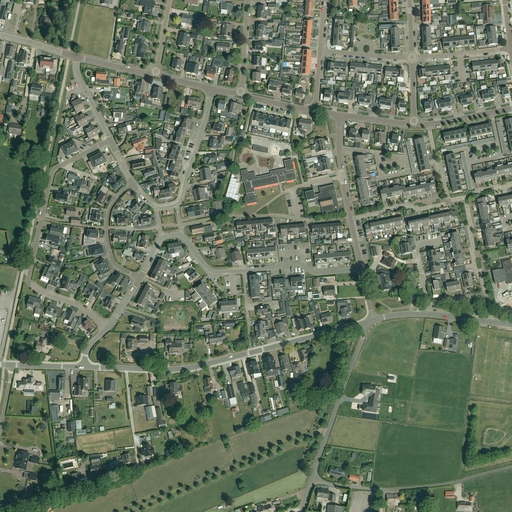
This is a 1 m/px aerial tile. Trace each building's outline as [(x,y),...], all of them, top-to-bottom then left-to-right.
[(151,16),(152,9),(153,9),(155,2),(143,0),(140,0),(140,3),(139,7),(144,8),(143,14),(151,16)] [(0,20),(5,22),(7,12),(10,13),(12,6),(8,5),(7,10),(1,9),(3,2),(0,1),(0,20)] [(222,3),(221,10),(228,11),(227,15),(232,15),(233,5),(228,5),(228,4),(222,3)] [(483,14),(493,14),(493,8),(490,8),(490,6),(483,6),(483,14)] [(40,27),(47,28),(48,20),(45,19),(45,17),(44,17),(45,13),(43,13),(40,23),(41,23),(40,27)] [(335,24),(343,25),(344,19),(346,20),(346,16),(344,16),(344,14),(342,14),(342,13),(340,13),(340,16),(339,16),(338,19),(334,18),(334,23),(335,23),(335,24)] [(493,15),(493,14),(483,14),(483,24),(491,24),(491,20),(495,20),(495,15),(493,15)] [(195,18),(182,15),(181,23),(190,25),(190,26),(194,26),(195,18)] [(149,34),(148,34),(150,23),(151,24),(151,23),(145,22),(145,19),(138,17),(137,21),(141,22),(140,23),(138,23),(136,31),(139,31),(139,32),(143,32),(142,33),(149,34)] [(222,37),(230,37),(230,31),(231,31),(232,26),(228,26),(228,22),(221,22),(218,21),(218,25),(221,25),(223,26),(222,37)] [(423,35),(431,34),(431,32),(433,32),(433,28),(433,26),(431,26),(431,29),(422,29),(423,35)] [(189,43),(191,35),(180,33),(177,46),(185,47),(186,42),(189,43)] [(143,59),(145,51),(146,47),(143,46),(144,39),(139,37),(138,41),(136,40),(135,45),(138,45),(135,58),(143,59)] [(122,41),(115,40),(114,43),(117,44),(115,54),(121,55),(123,44),(121,44),(122,41)] [(230,53),(230,45),(217,44),(217,52),(230,53)] [(12,58),(14,47),(7,46),(5,57),(12,58)] [(303,57),(311,58),(311,52),(304,51),(303,54),(296,53),(296,52),(297,48),(291,48),(286,48),(285,55),(293,56),(301,57),(303,57)] [(189,53),(180,51),(179,54),(185,55),(184,58),(187,59),(189,53)] [(25,64),(27,53),(21,52),(20,58),(17,57),(16,62),(25,64)] [(209,57),(203,56),(196,54),(195,58),(198,59),(198,58),(205,60),(204,63),(208,63),(209,57)] [(46,71),(47,59),(40,58),(40,64),(36,63),(35,72),(42,73),(42,69),(46,69),(46,71)] [(188,64),(186,73),(197,75),(199,66),(196,66),(197,60),(190,58),(189,64),(188,64)] [(258,70),(266,71),(270,71),(270,68),(266,67),(261,67),(262,59),(255,58),(254,67),(258,67),(258,70)] [(47,59),(46,71),(46,69),(50,69),(50,73),(55,74),(56,72),(57,65),(53,65),(53,59),(47,59)] [(222,68),(222,67),(223,61),(214,59),(212,68),(207,67),(206,72),(208,72),(206,77),(214,79),(216,73),(214,73),(216,67),(222,68)] [(172,69),(180,71),(182,62),(174,60),(172,69)] [(232,83),(234,72),(227,70),(225,81),(232,83)] [(266,71),(258,70),(257,74),(253,74),(253,82),(260,83),(261,75),(266,75),(266,71)] [(99,81),(105,81),(105,77),(106,77),(106,74),(105,74),(105,73),(96,73),(96,79),(99,79),(99,81)] [(297,81),(296,84),(301,85),(301,82),(306,83),(307,80),(302,79),(298,78),(298,77),(297,77),(296,80),(297,81)] [(280,89),(282,83),(278,82),(278,85),(270,83),(268,91),(276,93),(277,89),(280,89)] [(135,86),(137,86),(135,93),(142,95),(144,84),(138,83),(137,83),(136,83),(135,83),(135,84),(135,85),(135,86)] [(285,84),(282,83),(280,89),(283,90),(282,94),(284,94),(291,96),(292,88),(284,87),(285,84)] [(32,86),(30,93),(36,94),(36,96),(40,97),(40,102),(50,104),(52,95),(41,93),(42,87),(37,86),(36,87),(32,86)] [(103,92),(103,99),(109,100),(109,101),(114,102),(114,98),(115,98),(116,94),(117,94),(118,90),(118,88),(112,87),(111,89),(110,93),(103,92)] [(503,87),(501,87),(503,96),(504,96),(504,98),(510,97),(509,92),(508,93),(507,88),(504,89),(503,87)] [(153,88),(151,99),(155,100),(155,101),(156,103),(162,104),(161,105),(166,106),(167,96),(163,95),(163,96),(161,96),(162,90),(153,88)] [(493,91),(488,92),(487,92),(489,101),(494,100),(494,98),(495,98),(495,97),(495,96),(498,95),(496,88),(493,89),(493,91)] [(296,97),(303,98),(304,93),(303,93),(303,90),(300,89),(300,92),(297,91),(296,97)] [(331,99),(332,92),(331,92),(332,89),(329,89),(328,92),(325,91),(325,96),(324,96),(323,100),(329,101),(329,99),(331,99)] [(487,92),(488,92),(487,89),(477,91),(479,99),(482,99),(483,99),(483,101),(484,100),(485,102),(489,101),(487,92)] [(343,103),(345,94),(341,93),(341,91),(335,90),(334,98),(337,98),(338,99),(337,100),(339,100),(339,103),(343,103)] [(348,94),(345,94),(343,103),(348,104),(348,102),(350,102),(350,101),(351,100),(353,100),(354,91),(351,90),(351,92),(348,92),(348,94)] [(366,95),(366,94),(360,94),(356,93),(355,100),(358,101),(358,102),(358,103),(360,103),(359,105),(364,106),(366,95)] [(366,95),(364,106),(369,107),(369,105),(371,105),(371,104),(371,103),(374,103),(375,96),(375,94),(369,93),(369,95),(366,95)] [(469,96),(466,97),(468,106),(472,105),(472,103),(473,103),(473,101),(473,100),(476,100),(475,93),(468,94),(469,96)] [(73,99),(71,100),(71,102),(72,103),(71,104),(75,113),(72,114),(74,118),(71,120),(72,122),(75,120),(78,127),(75,129),(78,135),(85,132),(88,139),(85,140),(87,144),(88,144),(93,142),(91,139),(97,136),(96,133),(96,132),(99,131),(98,128),(95,129),(94,129),(93,126),(86,129),(85,126),(88,125),(87,121),(87,120),(90,119),(89,116),(86,118),(84,117),(83,114),(80,116),(78,113),(85,110),(83,107),(83,106),(86,104),(85,101),(82,103),(81,102),(79,99),(77,101),(74,95),(72,97),(73,99)] [(385,109),(386,100),(380,99),(381,97),(377,96),(376,103),(379,104),(379,105),(379,106),(381,106),(380,108),(385,109)] [(390,100),(386,100),(385,109),(390,110),(390,108),(391,108),(392,106),(395,106),(396,97),(393,96),(393,98),(390,98),(390,100)] [(468,106),(466,97),(460,98),(459,96),(456,96),(458,104),(460,103),(461,104),(461,105),(463,105),(463,107),(468,106)] [(450,100),(444,101),(446,111),(451,110),(450,107),(452,107),(451,106),(452,105),(454,104),(453,97),(450,98),(450,100)] [(191,108),(198,110),(200,99),(195,98),(195,99),(188,98),(187,106),(191,107),(191,108)] [(425,113),(431,112),(430,110),(431,109),(430,102),(433,102),(432,99),(429,99),(429,100),(427,101),(427,103),(424,103),(425,108),(424,108),(425,113)] [(446,111),(444,101),(441,102),(440,100),(434,101),(436,108),(439,108),(440,110),(441,109),(441,111),(446,111)] [(10,121),(14,102),(9,101),(8,106),(7,105),(6,109),(4,120),(10,121)] [(226,118),(227,113),(228,111),(225,110),(226,102),(220,101),(218,110),(221,111),(220,117),(226,118)] [(226,118),(226,119),(230,120),(231,114),(237,115),(238,111),(240,112),(242,106),(232,104),(230,113),(227,113),(226,118)] [(45,119),(47,110),(38,108),(37,112),(41,113),(40,117),(45,119)] [(113,114),(113,118),(120,119),(119,123),(127,121),(130,121),(130,117),(128,117),(125,117),(126,110),(119,110),(119,111),(113,110),(112,114),(113,114)] [(254,112),(252,123),(258,125),(261,113),(254,112)] [(261,113),(258,125),(264,126),(267,115),(261,113)] [(267,115),(264,126),(270,127),(273,116),(267,115)] [(186,117),(184,116),(183,121),(176,118),(175,121),(179,123),(190,126),(191,121),(187,120),(188,117),(186,117)] [(273,116),(270,127),(277,129),(279,117),(273,116)] [(279,117),(277,129),(283,130),(285,119),(279,117)] [(119,135),(127,133),(128,136),(139,133),(139,134),(146,133),(146,130),(138,130),(138,132),(138,130),(127,132),(126,127),(136,125),(135,119),(125,122),(125,125),(117,126),(119,135)] [(285,119),(283,130),(289,132),(292,120),(285,119)] [(312,122),(306,121),(303,135),(305,135),(306,130),(310,131),(312,122)] [(176,127),(186,131),(188,131),(190,126),(179,123),(178,125),(181,126),(180,128),(176,127)] [(214,125),(213,131),(221,133),(221,132),(224,133),(226,124),(219,123),(218,126),(214,125)] [(14,128),(15,126),(10,125),(8,134),(7,134),(6,137),(11,138),(12,134),(20,136),(21,126),(17,126),(17,128),(14,128)] [(186,131),(176,127),(175,129),(178,130),(177,133),(185,136),(186,131)] [(358,143),(359,135),(356,135),(357,130),(350,129),(349,139),(353,139),(352,142),(355,142),(354,148),(357,148),(358,143)] [(362,143),(364,143),(365,141),(368,141),(370,132),(363,131),(363,136),(359,135),(358,143),(362,143)] [(375,140),(375,143),(381,144),(380,145),(382,145),(383,140),(384,140),(384,134),(381,133),(381,132),(379,132),(378,132),(378,133),(375,133),(375,140)] [(397,153),(404,154),(402,144),(398,144),(399,136),(393,135),(391,145),(395,145),(395,146),(397,147),(398,147),(397,153)] [(172,137),(173,137),(170,136),(169,141),(181,145),(183,140),(172,137)] [(131,141),(132,143),(134,149),(137,148),(137,149),(136,149),(137,152),(144,150),(142,145),(144,145),(143,143),(142,140),(139,141),(138,137),(131,140),(131,141)] [(223,145),(224,139),(219,138),(218,142),(217,142),(217,141),(211,140),(209,148),(215,150),(215,148),(222,150),(223,145)] [(71,143),(67,145),(72,154),(74,153),(75,154),(77,153),(77,151),(78,151),(75,146),(76,145),(81,146),(82,143),(73,139),(70,140),(71,143)] [(72,154),(67,145),(64,147),(63,144),(59,146),(57,156),(60,157),(61,152),(63,152),(66,157),(67,157),(68,157),(70,156),(70,155),(72,154)] [(168,150),(179,153),(181,148),(173,146),(168,144),(167,147),(169,147),(168,150)] [(325,145),(316,147),(317,153),(311,154),(312,158),(322,155),(321,152),(326,151),(325,145)] [(269,149),(254,146),(253,151),(267,154),(269,149)] [(179,153),(168,150),(168,152),(170,153),(170,156),(177,158),(179,153)] [(96,157),(100,165),(104,164),(105,166),(114,162),(111,155),(104,159),(101,154),(100,153),(98,154),(98,156),(96,157)] [(157,163),(155,153),(150,153),(144,155),(145,159),(150,158),(151,160),(154,160),(154,163),(153,164),(154,167),(157,166),(158,166),(157,163)] [(204,162),(207,162),(207,164),(214,164),(214,162),(216,162),(216,156),(205,155),(204,162)] [(177,158),(170,156),(169,158),(166,157),(165,159),(180,164),(176,163),(177,158)] [(354,164),(364,162),(363,159),(368,159),(367,156),(355,158),(355,161),(354,161),(354,164)] [(100,165),(96,157),(93,158),(92,157),(90,158),(90,159),(90,160),(93,165),(89,167),(92,173),(98,170),(96,167),(100,165)] [(180,164),(165,159),(168,160),(167,165),(178,169),(180,164)] [(131,163),(133,170),(145,167),(144,160),(131,163)] [(255,173),(248,174),(247,170),(241,171),(241,176),(243,183),(244,183),(247,197),(245,197),(247,205),(257,203),(255,196),(256,195),(256,192),(254,193),(254,189),(284,183),(296,180),(292,160),(284,162),(286,169),(270,172),(271,175),(256,178),(255,173)] [(507,176),(505,167),(503,167),(502,163),(501,160),(499,161),(499,163),(502,176),(504,175),(505,177),(507,176)] [(495,171),(493,171),(491,162),(488,163),(489,168),(492,180),(494,179),(494,181),(497,180),(497,178),(495,171)] [(178,169),(167,165),(167,168),(170,169),(169,171),(168,171),(177,174),(178,169)] [(369,166),(357,169),(358,172),(356,172),(357,174),(366,173),(366,170),(370,169),(369,166)] [(153,169),(143,173),(145,178),(155,174),(153,169)] [(487,182),(485,173),(482,173),(481,169),(479,170),(481,182),(484,182),(484,183),(487,182)] [(177,174),(168,171),(167,173),(170,174),(169,177),(177,179),(179,174),(177,174)] [(115,190),(123,183),(118,177),(116,179),(113,175),(107,180),(111,183),(110,184),(115,190)] [(235,198),(240,178),(235,176),(230,196),(235,198)] [(359,179),(355,180),(356,183),(357,183),(358,185),(370,183),(376,182),(375,179),(376,179),(375,177),(372,177),(373,180),(365,181),(365,179),(365,178),(359,179)] [(85,187),(85,185),(81,185),(82,181),(79,180),(78,186),(77,191),(79,192),(86,193),(87,188),(85,187)] [(393,199),(391,189),(388,190),(387,186),(388,185),(386,181),(384,182),(385,186),(387,198),(390,198),(390,199),(393,199)] [(425,181),(423,181),(422,181),(425,194),(428,193),(428,194),(431,194),(429,184),(426,185),(425,181)] [(370,183),(358,185),(358,188),(357,188),(357,191),(367,189),(366,186),(370,185),(370,183)] [(398,183),(395,184),(398,196),(401,196),(401,197),(403,197),(404,198),(401,185),(402,187),(399,188),(398,183)] [(414,183),(412,183),(414,196),(417,195),(417,196),(420,196),(418,187),(415,187),(414,183)] [(171,193),(175,193),(174,190),(176,190),(175,184),(168,186),(168,190),(169,190),(169,194),(171,193)] [(320,205),(322,215),(332,213),(339,211),(338,204),(337,204),(335,197),(336,197),(333,185),(319,188),(320,194),(318,195),(320,205)] [(404,185),(401,185),(404,198),(406,197),(407,199),(409,198),(407,189),(405,189),(404,185)] [(102,206),(108,197),(105,195),(108,189),(102,186),(97,194),(100,195),(96,202),(102,206)] [(159,192),(158,188),(151,189),(152,195),(154,194),(154,197),(158,196),(157,196),(159,196),(159,192)] [(57,193),(55,200),(67,203),(69,192),(61,190),(60,193),(57,193)] [(168,190),(164,191),(165,199),(172,197),(171,193),(169,194),(169,190),(168,190)] [(320,205),(318,195),(314,195),(314,191),(305,193),(308,207),(308,205),(316,203),(317,206),(320,205)] [(372,193),(360,196),(361,199),(359,199),(360,201),(369,200),(368,197),(373,196),(372,193)] [(205,194),(195,196),(196,202),(208,200),(207,194),(205,194)] [(506,210),(503,198),(501,199),(500,197),(498,197),(500,207),(502,206),(503,211),(506,210)] [(477,206),(486,204),(485,201),(490,200),(489,198),(477,200),(477,203),(476,203),(477,206)] [(137,214),(138,213),(138,212),(136,210),(140,206),(135,201),(128,208),(132,211),(130,213),(129,214),(133,218),(134,217),(137,214)] [(222,212),(220,202),(218,202),(218,201),(212,202),(213,209),(211,210),(211,215),(220,213),(222,212)] [(195,209),(188,210),(189,218),(200,216),(199,207),(195,208),(195,209)] [(75,209),(67,208),(66,216),(74,217),(75,209)] [(98,224),(100,213),(97,213),(97,209),(91,208),(90,214),(93,215),(93,216),(89,216),(88,221),(92,222),(91,223),(93,223),(93,224),(97,224),(98,224)] [(491,208),(479,211),(480,213),(478,214),(479,216),(488,214),(488,212),(492,211),(491,208)] [(453,211),(450,211),(452,221),(455,220),(456,225),(458,224),(456,212),(453,212),(453,211)] [(133,218),(129,214),(127,212),(124,212),(124,216),(117,217),(117,225),(127,224),(127,221),(133,221),(133,218)] [(138,213),(137,214),(137,215),(136,215),(137,221),(140,221),(141,225),(151,223),(149,215),(140,217),(139,216),(140,216),(140,214),(139,214),(138,213)] [(442,213),(440,213),(441,223),(444,222),(445,227),(448,226),(445,214),(443,214),(442,213)] [(438,230),(435,216),(432,217),(432,215),(429,216),(431,225),(434,225),(435,231),(437,230),(438,230)] [(421,217),(418,218),(420,227),(423,227),(424,231),(426,231),(424,218),(421,219),(421,217)] [(416,233),(413,220),(411,221),(410,219),(408,220),(408,222),(406,222),(406,226),(409,226),(410,230),(412,229),(413,233),(416,233)] [(494,219),(481,221),(482,224),(480,224),(481,227),(490,225),(490,222),(494,221),(494,219)] [(273,220),(267,221),(268,230),(270,230),(271,233),(277,233),(276,229),(274,229),(273,220)] [(388,233),(386,221),(383,222),(383,220),(380,221),(382,230),(385,230),(386,234),(388,233)] [(372,222),(370,223),(372,232),(374,232),(375,236),(378,235),(375,223),(373,224),(372,222)] [(305,225),(299,225),(300,234),(302,234),(302,236),(308,235),(308,231),(305,231),(305,225)] [(47,234),(61,238),(64,228),(57,226),(57,230),(51,228),(49,235),(47,234)] [(204,232),(205,233),(209,233),(208,227),(204,228),(203,226),(191,228),(193,234),(204,232)] [(288,235),(287,226),(281,227),(281,234),(279,234),(279,239),(283,239),(283,238),(285,237),(285,236),(288,235)] [(319,235),(318,226),(312,227),(313,233),(310,233),(310,237),(316,237),(317,235),(319,235)] [(496,229),(484,232),(484,235),(483,235),(483,238),(493,236),(492,233),(496,232),(496,229)] [(451,240),(460,238),(460,236),(458,236),(458,233),(455,234),(454,230),(446,232),(447,235),(445,236),(446,239),(450,238),(451,240)] [(97,239),(97,232),(87,231),(86,235),(84,235),(83,247),(84,246),(91,245),(91,243),(91,239),(97,239)] [(61,238),(47,234),(45,241),(51,242),(51,245),(57,247),(59,237),(61,238)] [(213,241),(215,240),(214,235),(204,236),(205,243),(213,242),(213,241)] [(138,241),(137,247),(144,249),(144,246),(147,247),(148,243),(147,243),(149,237),(142,236),(140,242),(138,241)] [(412,239),(410,240),(409,238),(407,237),(407,240),(408,244),(401,245),(402,250),(401,250),(402,255),(412,253),(410,247),(413,246),(412,239)] [(460,238),(451,240),(451,243),(447,244),(447,247),(460,244),(459,241),(461,241),(460,238)] [(498,240),(486,243),(486,245),(485,246),(485,248),(489,248),(490,251),(498,249),(497,246),(495,246),(494,244),(498,243),(498,240)] [(91,245),(84,246),(85,250),(90,249),(91,256),(103,254),(101,247),(94,248),(94,245),(91,245),(91,243),(91,245)] [(180,243),(173,245),(175,254),(179,253),(183,259),(188,255),(186,252),(184,254),(181,250),(180,243)] [(175,254),(173,245),(167,246),(168,252),(166,256),(163,255),(161,257),(168,261),(171,255),(175,254)] [(223,249),(219,250),(218,246),(211,248),(212,252),(215,251),(218,260),(222,259),(225,258),(223,252),(224,252),(223,249)] [(133,258),(140,261),(143,255),(137,252),(138,251),(132,248),(132,249),(128,249),(127,251),(125,250),(123,254),(128,257),(127,258),(130,260),(131,257),(128,256),(130,253),(135,255),(133,258)] [(462,249),(453,251),(453,253),(446,255),(446,258),(450,257),(462,254),(462,252),(463,252),(462,249)] [(236,253),(231,254),(233,263),(242,261),(239,252),(236,253)] [(445,255),(429,258),(430,261),(428,261),(429,264),(438,262),(438,259),(442,258),(445,257),(445,255)] [(56,266),(61,268),(63,265),(59,263),(59,262),(58,261),(50,258),(48,262),(56,266)] [(389,264),(388,267),(393,270),(396,262),(391,259),(390,261),(385,258),(383,262),(389,264)] [(465,259),(455,261),(456,264),(451,265),(452,268),(464,265),(464,262),(465,262),(465,259)] [(97,272),(107,265),(105,263),(106,263),(104,260),(103,260),(98,264),(96,261),(90,264),(92,267),(95,266),(98,271),(97,272)] [(159,260),(157,265),(167,270),(170,271),(169,271),(175,274),(176,272),(169,269),(169,268),(169,267),(166,265),(167,264),(159,260)] [(107,265),(97,272),(98,271),(101,274),(98,276),(101,281),(107,277),(105,274),(110,271),(110,270),(111,270),(109,267),(108,268),(107,265)] [(167,270),(157,265),(154,269),(162,273),(163,271),(166,272),(167,270)] [(444,266),(431,269),(432,271),(430,272),(431,274),(440,272),(440,270),(444,269),(444,266)] [(45,267),(43,272),(56,277),(57,273),(58,274),(60,269),(55,267),(53,271),(45,267)] [(154,269),(152,274),(162,279),(163,277),(161,275),(162,273),(154,269)] [(184,276),(181,269),(177,270),(176,272),(177,274),(176,274),(177,278),(184,276)] [(188,279),(190,282),(191,280),(192,281),(198,276),(193,270),(191,271),(190,270),(186,273),(184,274),(188,279)] [(380,282),(381,290),(386,289),(387,290),(391,289),(388,278),(387,278),(386,275),(388,274),(388,272),(384,270),(377,272),(378,276),(377,276),(378,282),(380,282)] [(495,289),(511,292),(511,274),(498,271),(497,277),(499,278),(498,282),(496,281),(495,289)] [(56,277),(43,272),(41,277),(48,280),(49,279),(51,280),(49,285),(56,288),(58,283),(54,281),(56,277)] [(115,289),(122,277),(117,274),(115,277),(112,276),(107,284),(113,288),(115,284),(117,286),(115,289)] [(162,279),(152,274),(150,278),(157,282),(158,280),(161,281),(162,279)] [(470,274),(462,275),(465,288),(468,288),(473,287),(470,274)] [(128,281),(122,277),(115,289),(117,286),(118,286),(119,289),(118,291),(123,294),(129,286),(126,284),(128,281)] [(76,289),(78,284),(71,282),(71,281),(64,278),(60,289),(68,291),(69,287),(76,289)] [(303,285),(302,278),(296,279),(297,287),(298,291),(306,290),(306,284),(303,285)] [(292,286),(289,286),(289,292),(298,291),(297,287),(296,279),(291,279),(292,286)] [(280,289),(280,280),(274,281),(275,287),(272,287),(272,293),(278,293),(278,289),(280,289)] [(285,280),(280,280),(280,289),(283,289),(283,291),(286,291),(286,292),(289,292),(289,286),(286,286),(285,280)] [(440,290),(442,290),(440,281),(435,282),(435,284),(431,284),(433,296),(441,294),(440,290)] [(100,291),(95,289),(96,287),(88,283),(86,288),(89,290),(85,298),(91,302),(94,296),(97,297),(100,291)] [(204,286),(202,283),(194,289),(196,292),(191,296),(194,301),(200,296),(204,301),(198,306),(202,310),(207,306),(210,309),(214,306),(213,305),(217,302),(215,299),(216,298),(213,294),(212,296),(207,290),(209,288),(206,285),(204,286)] [(143,290),(153,296),(154,294),(152,292),(153,290),(146,286),(143,290)] [(335,287),(324,288),(324,296),(335,295),(335,287)] [(106,296),(109,298),(111,295),(105,292),(102,290),(99,296),(104,299),(106,296)] [(143,290),(141,295),(148,299),(150,297),(152,298),(153,296),(143,290)] [(264,292),(251,293),(252,299),(258,298),(258,301),(264,301),(264,298),(264,295),(260,295),(260,292),(264,292)] [(141,295),(139,300),(149,305),(150,303),(147,301),(148,299),(141,295)] [(40,315),(43,307),(39,306),(41,301),(29,297),(27,306),(36,309),(35,313),(40,315)] [(103,307),(110,311),(114,302),(107,298),(103,307)] [(238,307),(240,307),(239,299),(235,300),(235,302),(227,302),(227,300),(223,301),(223,303),(219,303),(219,308),(218,308),(219,315),(219,313),(223,313),(224,320),(229,319),(229,312),(238,311),(238,307)] [(149,305),(139,300),(136,304),(144,308),(145,306),(148,307),(149,305)] [(58,320),(61,311),(55,309),(56,306),(50,304),(48,308),(47,308),(45,314),(54,317),(54,318),(58,320)] [(352,312),(350,305),(341,308),(342,312),(341,312),(343,318),(346,317),(347,318),(349,317),(349,316),(350,316),(349,313),(352,312)] [(263,316),(271,315),(270,309),(270,307),(267,307),(257,308),(258,314),(263,313),(263,316)] [(72,329),(77,320),(73,319),(76,314),(69,311),(64,320),(69,322),(67,326),(72,329)] [(316,312),(319,321),(322,320),(323,324),(333,321),(331,314),(321,316),(320,313),(320,311),(316,312)] [(306,320),(302,321),(302,320),(305,330),(311,329),(309,322),(313,322),(311,315),(305,317),(306,320)] [(89,333),(94,328),(87,321),(85,323),(83,320),(79,318),(76,325),(79,327),(80,325),(82,325),(82,326),(89,333)] [(144,321),(133,318),(131,325),(142,329),(144,321)] [(297,318),(292,320),(293,326),(297,325),(298,331),(304,330),(305,330),(302,320),(298,321),(297,318)] [(283,323),(275,325),(277,330),(278,329),(279,335),(286,333),(284,325),(287,324),(285,319),(284,319),(282,320),(283,323)] [(265,331),(266,331),(265,331),(265,327),(268,327),(268,321),(261,322),(261,325),(255,326),(256,332),(265,331)] [(442,340),(444,328),(435,327),(433,339),(442,340)] [(215,335),(216,345),(222,344),(222,338),(225,337),(224,330),(219,331),(219,334),(215,335)] [(265,331),(256,332),(256,339),(266,338),(266,334),(272,334),(273,338),(276,337),(274,330),(271,331),(266,331),(265,331)] [(216,345),(215,335),(210,336),(210,332),(205,332),(206,340),(209,339),(209,345),(216,345)] [(34,350),(43,352),(45,345),(44,345),(45,343),(47,344),(47,346),(52,347),(55,335),(50,334),(48,341),(41,339),(40,343),(36,342),(34,350)] [(147,343),(147,338),(139,337),(139,340),(128,339),(128,350),(136,351),(136,344),(139,343),(147,343)] [(444,347),(448,348),(451,349),(453,340),(450,339),(450,340),(445,340),(444,347)] [(175,354),(175,344),(171,344),(171,341),(165,341),(165,348),(169,348),(169,354),(175,354)] [(175,341),(175,344),(175,354),(181,354),(181,348),(184,348),(184,341),(179,341),(175,341)] [(308,357),(311,356),(311,357),(314,357),(312,350),(306,352),(305,350),(299,352),(301,358),(300,358),(301,362),(309,360),(308,357)] [(286,356),(280,357),(282,368),(283,374),(285,373),(287,371),(286,370),(289,370),(288,366),(286,356)] [(276,375),(277,375),(273,357),(264,360),(268,377),(276,375)] [(259,374),(256,362),(247,364),(249,371),(248,371),(250,376),(259,374)] [(291,364),(296,382),(304,380),(299,362),(291,364)] [(238,377),(237,376),(242,374),(239,367),(232,369),(233,369),(229,370),(231,376),(232,379),(238,377)] [(282,377),(277,378),(278,381),(274,382),(275,388),(279,387),(279,390),(284,389),(282,377)] [(213,386),(211,379),(204,380),(206,388),(210,387),(211,390),(214,389),(213,386)] [(87,391),(87,380),(79,380),(79,387),(75,387),(75,396),(81,396),(81,391),(87,391)] [(34,382),(22,381),(22,385),(17,385),(17,390),(40,392),(41,387),(34,386),(34,382)] [(115,381),(106,381),(105,392),(115,392),(115,381)] [(158,393),(183,392),(182,392),(182,384),(183,384),(165,385),(165,388),(157,389),(153,389),(154,398),(158,398),(158,393)] [(364,386),(363,394),(367,395),(368,394),(371,395),(370,397),(371,397),(370,405),(364,404),(363,411),(377,413),(380,393),(375,392),(376,388),(372,387),(372,386),(368,385),(368,387),(364,386)] [(226,387),(229,400),(236,398),(232,386),(226,387)] [(49,391),(49,396),(49,400),(59,400),(59,396),(59,391),(49,391)] [(258,404),(256,393),(250,395),(252,405),(258,404)] [(137,398),(138,406),(147,405),(147,397),(140,397),(139,397),(137,398)] [(50,406),(52,422),(58,421),(56,406),(50,406)] [(146,408),(147,415),(144,415),(145,419),(152,417),(153,418),(154,417),(155,420),(157,419),(154,406),(150,407),(146,408)] [(166,427),(165,422),(162,423),(159,408),(155,409),(158,424),(159,428),(160,430),(166,429),(166,427)] [(144,450),(141,451),(141,455),(146,454),(146,456),(151,456),(150,453),(152,453),(151,449),(150,450),(149,445),(143,446),(144,450)] [(17,460),(27,462),(28,462),(28,459),(31,459),(30,462),(38,464),(39,458),(32,457),(32,456),(28,455),(29,454),(18,452),(18,454),(17,454),(16,457),(17,457),(17,460)] [(129,454),(122,456),(123,460),(119,461),(120,466),(131,463),(129,454)] [(90,467),(91,475),(102,473),(100,465),(99,457),(90,458),(91,467),(90,467)] [(27,462),(17,460),(15,468),(21,470),(21,472),(24,473),(25,470),(27,462)] [(118,467),(117,461),(108,463),(110,469),(113,468),(118,467)] [(329,474),(344,478),(346,471),(331,467),(329,474)] [(48,472),(49,480),(52,480),(52,483),(57,482),(56,471),(48,472)] [(77,474),(71,475),(73,484),(71,485),(72,488),(80,486),(77,474)] [(59,493),(57,484),(49,485),(51,494),(59,493)] [(329,502),(334,502),(335,495),(330,495),(328,495),(328,491),(317,490),(316,498),(327,499),(329,499),(329,502)] [(398,505),(398,495),(387,495),(387,505),(398,505)]
